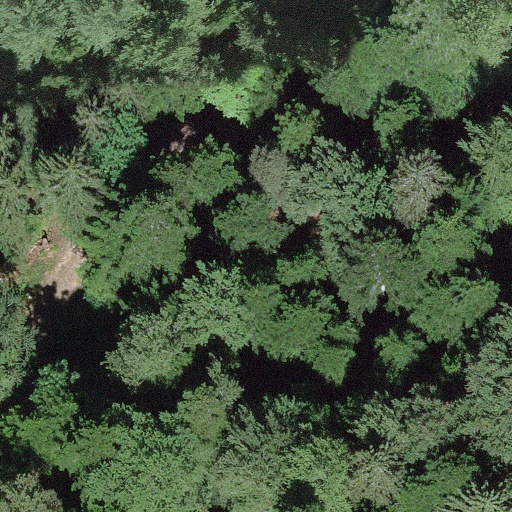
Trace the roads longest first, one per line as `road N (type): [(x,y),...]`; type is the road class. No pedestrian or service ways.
road 1 (track): [(511,127),(84,359),(18,372)]
road 2 (track): [(0,415),(43,312),(126,208),(328,0)]
